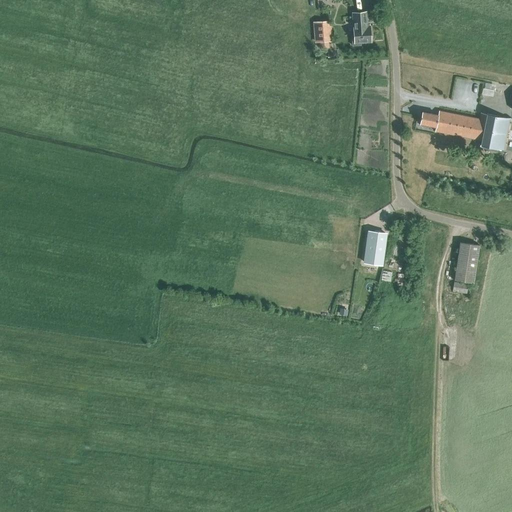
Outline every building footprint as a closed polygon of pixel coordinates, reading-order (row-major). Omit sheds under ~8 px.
[(366,12),(352,13),(354,38),(352,38),(352,45),(361,45),(360,42),(371,42),(370,26),(367,26),(366,12)] [(332,42),(332,38),(331,22),(318,23),(314,24),(316,44),(319,43),(320,50),(329,49),(329,43),(332,42)] [(438,115),(422,112),(420,123),(436,127),(435,131),(481,140),(480,145),(504,150),(510,118),(480,113),(479,119),(439,111),(438,115)] [(381,265),(385,233),(369,231),(365,262),(381,265)] [(473,283),(479,245),(460,242),(454,280),(473,283)] [(466,293),(468,284),(454,282),(452,291),(466,293)]
